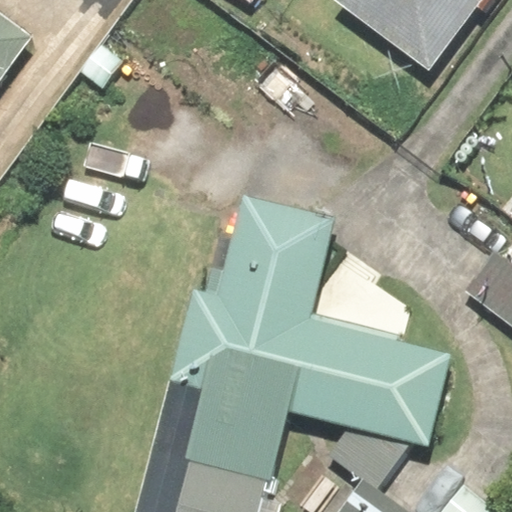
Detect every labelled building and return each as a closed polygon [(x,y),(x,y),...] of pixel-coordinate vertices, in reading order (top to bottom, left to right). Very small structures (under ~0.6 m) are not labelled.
[(261,0),(227,0),(250,16),(261,0)] [(485,0),(342,0),(337,8),(432,76),(485,0)] [(0,99),(35,53),(0,26),(0,99)] [(406,511),(379,492),(416,448),(433,451),(449,363),(304,335),(324,232),(234,214),(216,306),(190,301),(172,394),(198,399),(176,511),(280,511),(285,489),(269,485),(281,422),(344,434),(323,460),(359,490),(343,511),(406,511)] [(511,271),(495,258),(464,299),(511,336),(511,271)] [(495,511),(466,486),(443,511),(495,511)]
